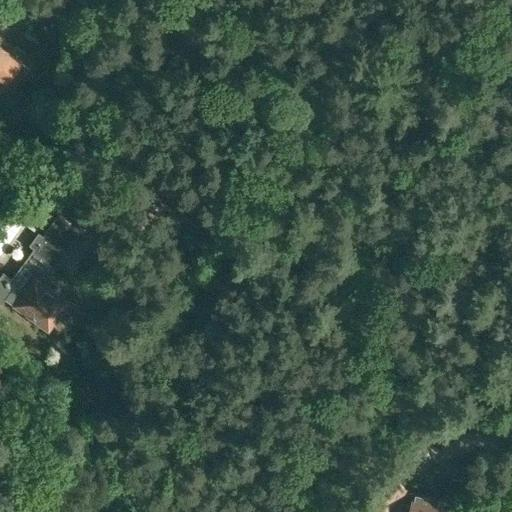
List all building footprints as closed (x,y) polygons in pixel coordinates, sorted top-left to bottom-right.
[(0,46),(0,79),(8,84),(22,60),(0,46)] [(0,217),(26,240),(49,215),(24,192),(0,217)] [(21,264),(21,265),(43,281),(77,230),(56,215),(42,234),(38,232),(28,244),(33,248),(21,264)] [(21,265),(12,278),(3,271),(0,274),(0,301),(3,298),(48,330),(58,315),(50,309),(60,294),(43,281),(21,265)] [(386,468),(339,511),(357,511),(369,501),(371,504),(379,511),(385,511),(389,509),(391,511),(399,511),(401,510),(410,511),(451,511),(453,501),(415,493),(415,494),(409,493),(407,491),(408,490),(395,476),(394,477),(386,468)]
